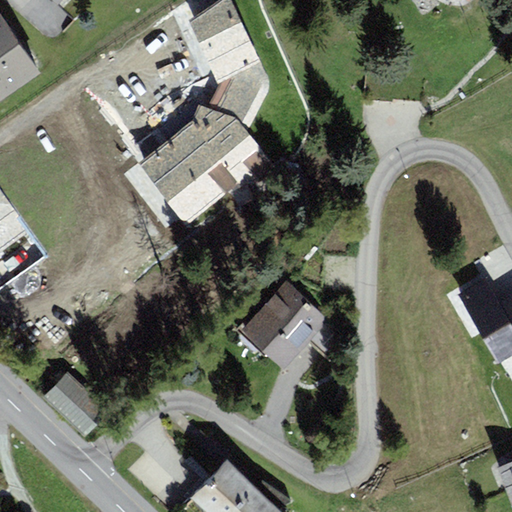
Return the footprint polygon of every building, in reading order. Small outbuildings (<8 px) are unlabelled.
[(226,79),(210,109),(234,119),(244,132),(267,92),(267,79),(231,0),(220,0),(195,20),(226,79)] [(0,101),(41,74),(0,13),(0,101)] [(269,165),(244,132),(234,119),(210,109),(198,108),(188,117),(190,123),(141,161),(190,224),(238,185),(265,183),(269,165)] [(241,328),(283,367),(328,320),(285,280),(241,328)] [(497,363),(511,354),(511,293),(499,301),(497,296),(468,313),(497,363)] [(69,371),(44,397),(86,438),(111,411),(69,371)] [(281,511),(228,460),(192,497),(207,511),(281,511)] [(511,462),(497,468),(511,506),(511,462)]
